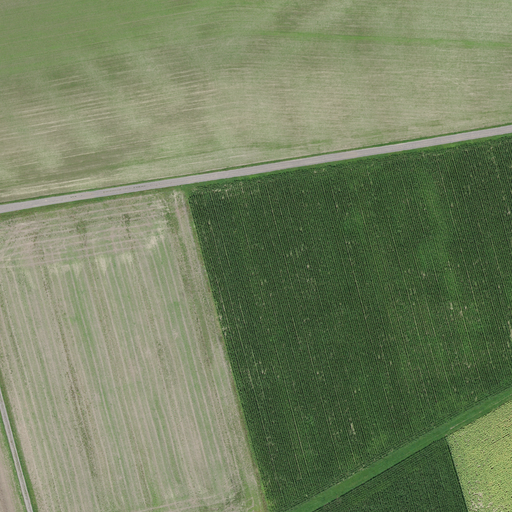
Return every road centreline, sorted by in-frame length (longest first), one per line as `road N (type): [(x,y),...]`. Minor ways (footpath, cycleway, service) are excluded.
road 1 (track): [(0,209),(511,128)]
road 2 (track): [(0,390),(32,511)]
